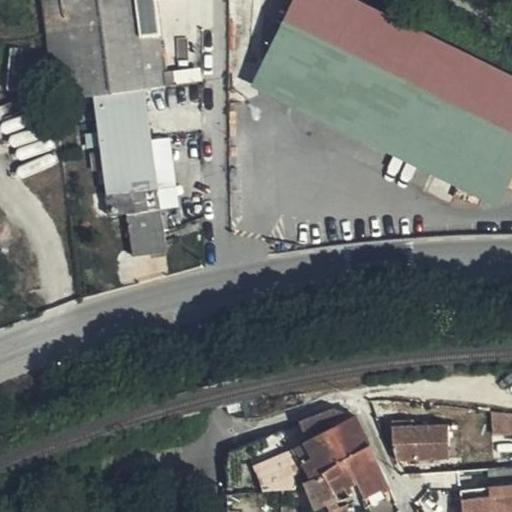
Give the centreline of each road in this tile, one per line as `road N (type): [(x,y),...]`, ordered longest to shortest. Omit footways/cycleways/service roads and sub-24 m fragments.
road 1 (unclassified): [(0,355),(228,277),(390,256),(511,255)]
road 2 (unknown): [(215,447),(358,392),(511,399)]
road 3 (unknown): [(101,317),(24,182),(0,160)]
road 4 (residential): [(358,392),(407,511)]
